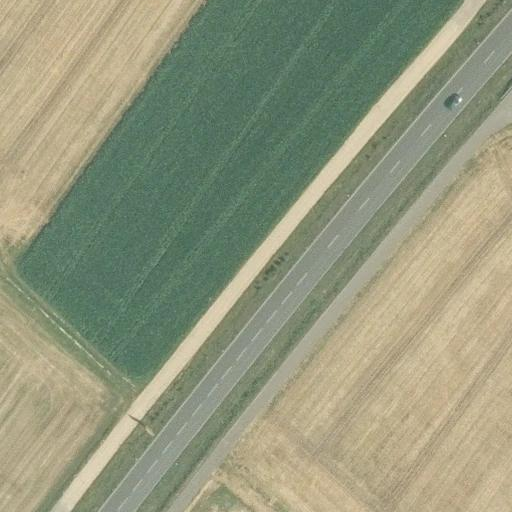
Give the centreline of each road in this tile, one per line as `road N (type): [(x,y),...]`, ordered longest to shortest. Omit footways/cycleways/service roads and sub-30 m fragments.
road 1 (track): [(475,0),(137,402),(59,511)]
road 2 (secondary): [(511,19),(169,428),(108,511)]
road 3 (track): [(511,100),(172,511)]
road 4 (track): [(0,275),(137,402)]
